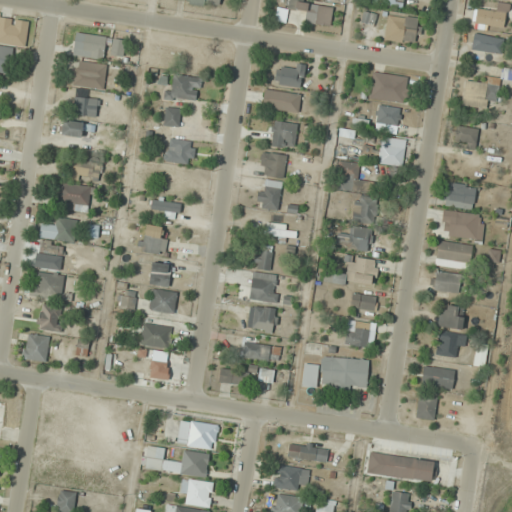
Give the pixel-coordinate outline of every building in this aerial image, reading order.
[(333,5),(288,1),(287,10),(306,11),(304,23),(331,26),(333,5)] [(475,30),(504,30),(504,10),(476,10),(475,30)] [(360,22),(374,25),(376,15),(363,11),(360,22)] [(413,46),(419,21),(390,13),(383,38),(413,46)] [(28,21),(0,17),(0,44),(25,47),(28,21)] [(471,50),(502,54),(504,38),(473,34),(471,50)] [(82,57),(104,57),(104,35),(82,35),(82,57)] [(13,49),(0,46),(0,72),(9,74),(13,49)] [(102,90),(107,66),(77,60),(72,84),(102,90)] [(305,65),(296,64),(296,69),(277,66),(274,84),(301,88),(305,65)] [(369,99),(407,103),(410,77),(372,72),(369,99)] [(200,77),(173,74),(170,98),(198,101),(200,77)] [(496,102),(500,79),(488,77),(487,84),(465,80),(461,105),(485,109),(487,100),(496,102)] [(301,95),(265,89),(262,107),(298,113),(301,95)] [(71,116),(98,116),(98,98),(71,98),(71,116)] [(401,108),(380,104),(375,128),(397,132),(401,108)] [(164,127),(180,128),(181,108),(164,107),(164,127)] [(82,137),(83,122),(63,120),(62,135),(82,137)] [(293,149),(298,124),(274,120),(270,145),(293,149)] [(455,144),(476,148),(479,129),(458,126),(455,144)] [(404,139),(381,138),(380,165),(403,165),(404,139)] [(98,152),(121,152),(121,140),(98,140),(98,152)] [(194,140),(167,140),(167,163),(194,163),(194,140)] [(260,175),(283,177),(286,155),(262,152),(260,175)] [(98,181),(101,164),(73,158),(70,175),(98,181)] [(358,162),(339,162),(339,178),(358,178),(358,162)] [(279,180),(259,182),(261,209),(281,208),(279,180)] [(89,212),(92,186),(62,183),(59,209),(89,212)] [(476,186),(447,183),(445,205),(474,208),(476,186)] [(162,210),(161,217),(177,219),(180,204),(153,199),(152,208),(162,210)] [(353,222),(377,223),(378,200),(354,199),(353,222)] [(442,236),(480,239),(482,215),(444,212),(442,236)] [(77,220),(55,217),(54,226),(41,224),(39,238),(73,242),(77,220)] [(273,242),(296,242),(296,230),(288,230),(288,224),(273,224),(273,242)] [(163,228),(146,225),(141,253),(164,256),(167,238),(161,237),(163,228)] [(368,251),(371,228),(354,226),(351,249),(368,251)] [(60,270),(64,246),(38,241),(34,266),(60,270)] [(435,264),(469,268),(472,245),(438,241),(435,264)] [(272,251),(256,250),(254,269),(271,270),(272,251)] [(377,283),(376,258),(352,260),(353,285),(377,283)] [(168,288),(172,266),(153,261),(148,284),(168,288)] [(281,277),(254,271),(251,284),(246,283),(242,297),(274,305),(281,277)] [(459,293),(460,274),(435,272),(434,292),(459,293)] [(34,298),(71,299),(71,295),(62,295),(63,274),(35,273),(34,298)] [(133,311),(137,292),(122,289),(118,308),(133,311)] [(149,311),(174,314),(177,292),(152,289),(149,311)] [(375,311),(377,296),(351,293),(349,308),(375,311)] [(465,308),(441,304),(438,327),(461,330),(465,308)] [(38,330),(60,332),(63,307),(40,305),(38,330)] [(247,329),(274,333),(277,309),(250,306),(247,329)] [(369,348),(372,323),(346,320),(343,345),(369,348)] [(169,348),(171,327),(143,324),(141,345),(169,348)] [(22,358),(46,363),(51,338),(27,333),(22,358)] [(466,348),(465,334),(436,335),(437,357),(456,356),(455,348),(466,348)] [(279,347),(244,340),(241,356),(276,363),(279,347)] [(320,387),(367,389),(368,359),(322,356),(320,387)] [(168,380),(170,361),(151,359),(148,378),(168,380)] [(318,387),(318,364),(303,364),(303,387),(318,387)] [(249,386),(251,370),(221,367),(219,383),(249,386)] [(422,386),(453,389),(455,370),(423,367),(422,386)] [(435,421),(437,397),(418,395),(416,419),(435,421)] [(177,444),(214,449),(218,425),(180,420),(177,444)] [(287,457),(326,464),(329,448),(290,441),(287,457)] [(206,477),(209,454),(183,451),(182,462),(163,460),(165,448),(147,446),(144,469),(206,477)] [(434,461),(370,452),(367,474),(431,483),(434,461)] [(275,487),(299,490),(301,468),(278,465),(275,487)] [(210,480),(181,482),(182,495),(186,495),(186,507),(211,505),(210,480)] [(57,511),(75,511),(75,492),(57,492),(57,511)] [(298,511),(303,501),(278,492),(271,511),(298,511)] [(410,511),(411,492),(391,492),(390,511),(410,511)]
